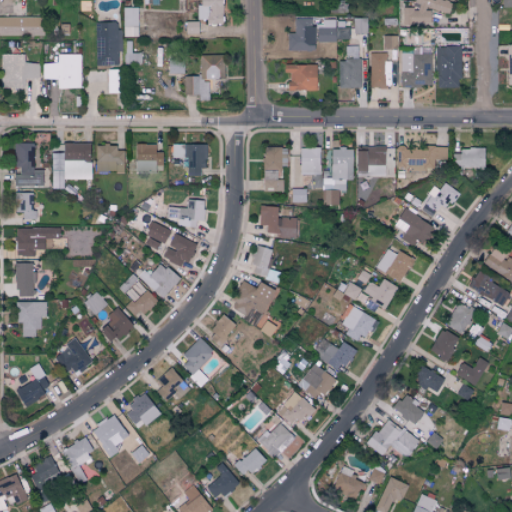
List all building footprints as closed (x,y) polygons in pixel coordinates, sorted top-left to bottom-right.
[(197,0),(198,20),(205,20),(205,25),(221,24),(220,0),(197,0)] [(401,24),(429,24),(429,11),(448,12),(448,1),(441,0),(415,0),(415,9),(402,9),(401,24)] [(511,0),(502,0),(502,8),(511,7),(511,0)] [(123,36),(137,36),(136,7),(122,8),(123,36)] [(0,36),(42,37),(42,18),(0,16),(0,36)] [(312,19),(293,19),(293,33),(286,33),(286,51),(312,52),(312,19)] [(316,42),(348,41),(348,21),(316,21),(316,42)] [(120,52),(119,22),(94,23),(95,66),(117,65),(116,52),(120,52)] [(197,22),(184,22),(184,34),(197,34),(197,22)] [(396,36),(382,36),(382,50),(396,50),(396,36)] [(358,88),(359,47),(345,47),(344,61),(338,61),(337,88),(358,88)] [(459,88),(458,47),(434,47),(435,89),(459,88)] [(399,87),(429,88),(430,48),(409,48),(409,53),(400,53),(399,87)] [(368,87),(390,87),(390,62),(385,62),(385,54),(369,53),(368,87)] [(24,55),(1,54),(1,88),(24,89),(24,79),(39,79),(39,63),(24,63),(24,55)] [(79,54),(57,55),(57,63),(42,63),(42,79),(60,79),(60,89),(80,88),(79,54)] [(199,77),(183,77),(183,95),(198,95),(198,101),(208,101),(208,80),(222,80),(222,55),(199,55),(199,77)] [(167,73),(183,73),(183,59),(167,59),(167,73)] [(314,91),(315,65),(284,65),(283,73),(288,74),(288,91),(314,91)] [(107,93),(119,93),(118,70),(106,70),(107,93)] [(32,142),(14,143),(15,174),(14,174),(14,186),(42,185),(42,169),(33,169),(32,142)] [(89,142),(62,143),(62,153),(51,153),(52,171),(64,171),(64,179),(90,179),(89,142)] [(153,172),(154,165),(161,165),(161,151),(154,151),(154,144),(134,143),(134,171),(153,172)] [(203,144),(171,143),(171,157),(186,158),(186,175),(203,175),(203,144)] [(95,144),(94,171),(122,172),(122,150),(115,150),(115,145),(95,144)] [(395,168),(408,168),(408,170),(433,170),(433,159),(446,159),(446,146),(420,146),(420,148),(403,148),(403,145),(395,145),(395,168)] [(282,192),(282,178),(279,178),(280,147),(262,146),(261,191),(282,192)] [(355,150),(355,175),(384,174),(383,146),(365,146),(365,150),(355,150)] [(299,175),(319,174),(318,147),(299,147),(299,175)] [(331,148),(331,179),(352,179),(352,148),(331,148)] [(483,149),(452,149),(452,167),(483,167),(483,149)] [(435,219),(455,191),(443,182),(438,190),(434,187),(419,208),(435,219)] [(304,189),(290,189),(291,202),(305,201),(304,189)] [(337,205),(337,190),(322,190),(322,205),(337,205)] [(22,219),(35,219),(36,210),(32,210),(32,192),(14,192),(13,212),(22,212),(22,219)] [(165,206),(165,217),(176,217),(176,225),(195,226),(195,220),(202,221),(203,200),(185,199),(185,207),(165,206)] [(296,238),(297,218),(276,217),(276,206),(258,206),(258,225),(265,225),(265,232),(277,233),(277,237),(296,238)] [(393,227),(403,231),(400,237),(420,248),(432,224),(402,209),(393,227)] [(163,243),(169,229),(151,222),(145,236),(163,243)] [(58,227),(14,228),(15,256),(34,256),(33,250),(43,249),(43,239),(59,239),(58,227)] [(195,243),(173,233),(167,246),(166,245),(160,257),(183,268),(195,243)] [(270,249),(256,245),(248,274),(277,281),(279,272),(265,268),(270,249)] [(400,281),(411,257),(396,250),(394,253),(384,248),(375,269),(400,281)] [(511,282),(511,260),(507,257),(506,258),(491,249),(482,264),(511,282)] [(32,262),(14,262),(14,296),(32,296),(32,262)] [(162,297),(178,277),(158,262),(149,275),(142,270),(136,278),(162,297)] [(371,276),(362,270),(352,283),(361,289),(354,299),(362,305),(368,297),(360,291),(371,276)] [(467,288),(502,305),(509,290),(475,273),(467,288)] [(155,300),(131,274),(117,287),(130,300),(123,306),(135,319),(155,300)] [(364,306),(377,315),(395,287),(382,279),(377,287),(368,282),(362,291),(370,297),(364,306)] [(257,282),(255,287),(241,281),(229,307),(246,315),(249,308),(261,313),(272,289),(257,282)] [(359,287),(348,283),(343,295),(354,299),(359,287)] [(105,304),(94,291),(82,302),(93,314),(105,304)] [(21,322),(20,336),(37,337),(37,317),(45,317),(45,302),(15,301),(15,322),(21,322)] [(473,311),(457,302),(444,324),(459,333),(473,311)] [(347,328),(344,334),(358,343),(373,319),(349,304),(337,322),(347,328)] [(109,320),(99,329),(112,343),(132,325),(115,307),(105,316),(109,320)] [(205,337),(218,346),(234,324),(222,315),(205,337)] [(269,336),(273,325),(263,321),(259,332),(269,336)] [(445,361),(457,337),(439,328),(427,352),(445,361)] [(71,369),(73,373),(89,365),(75,337),(63,343),(66,350),(54,356),(63,373),(71,369)] [(213,352),(199,337),(181,354),(187,360),(181,366),(199,385),(205,379),(195,368),(213,352)] [(337,348),(322,340),(313,355),(339,371),(353,349),(341,341),(337,348)] [(473,385),(486,362),(477,357),(471,368),(460,362),(454,374),(473,385)] [(297,387),(320,400),(333,377),(310,364),(297,387)] [(411,382),(435,393),(443,377),(419,366),(411,382)] [(174,395),(176,398),(188,391),(173,367),(155,378),(160,387),(156,390),(163,401),(174,395)] [(14,388),(21,406),(44,397),(41,389),(47,386),(40,368),(34,370),(33,368),(30,369),(35,380),(14,388)] [(311,408),(293,391),(276,411),(293,427),(311,408)] [(125,414),(134,426),(140,421),(144,425),(159,413),(142,392),(127,404),(131,409),(125,414)] [(391,410),(414,424),(422,411),(411,404),(413,400),(402,393),(391,410)] [(117,452),(113,446),(127,436),(112,414),(90,429),(108,458),(117,452)] [(269,453),(288,432),(273,418),(253,439),(269,453)] [(366,445),(381,455),(399,429),(384,418),(366,445)] [(417,442),(404,430),(391,445),(404,457),(417,442)] [(93,455),(85,438),(61,449),(77,483),(84,480),(76,463),(93,455)] [(233,466),(244,477),(263,458),(252,447),(233,466)] [(34,474),(30,475),(33,485),(57,478),(50,457),(31,463),(34,474)] [(220,474),(205,488),(216,500),(237,482),(220,463),(214,468),(220,474)] [(355,499),(362,481),(346,475),(349,469),(340,466),(331,490),(355,499)] [(13,503),(24,500),(16,475),(0,479),(0,510),(6,509),(3,498),(11,496),(13,503)] [(399,501),(406,484),(387,476),(373,509),(380,511),(385,511),(391,498),(399,501)] [(178,511),(205,511),(209,510),(194,484),(182,491),(188,500),(176,507),(178,511)] [(430,511),(435,500),(419,494),(411,511),(430,511)]
